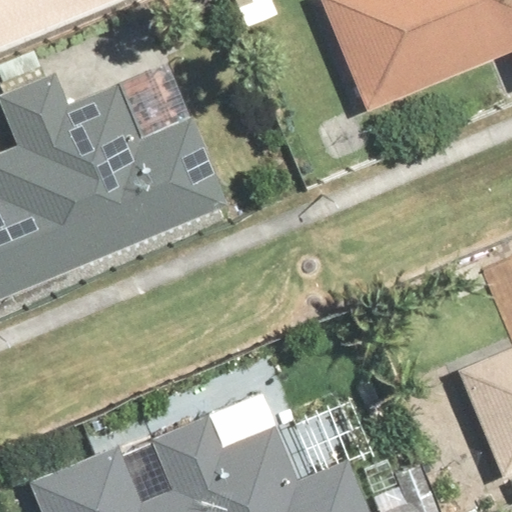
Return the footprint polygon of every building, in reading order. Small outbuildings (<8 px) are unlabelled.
[(0,0),(0,43),(101,0),(0,0)] [(511,0),(308,0),(303,2),(348,109),(499,45),(511,75),(511,0)] [(0,195),(0,292),(232,198),(197,113),(143,135),(122,82),(67,104),(55,72),(2,93),(23,143),(0,152),(0,186),(3,195),(0,195)] [(511,351),(464,370),(503,469),(511,465),(511,351)] [(20,473),(36,511),(383,511),(354,441),(301,463),(268,385),(152,433),(173,483),(149,493),(123,431),(20,473)]
